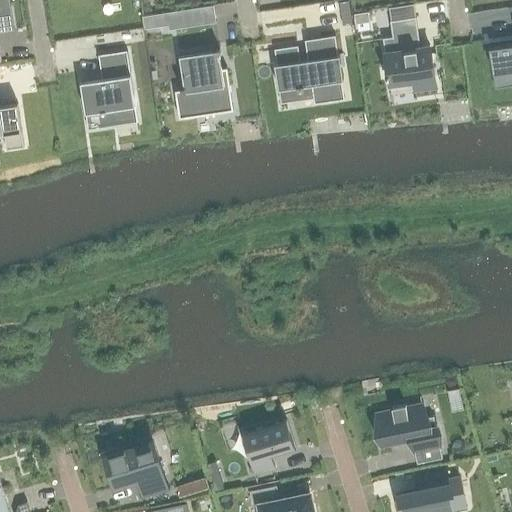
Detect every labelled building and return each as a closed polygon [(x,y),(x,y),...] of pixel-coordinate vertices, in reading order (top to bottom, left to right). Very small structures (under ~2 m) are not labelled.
[(0,0),(0,31),(14,30),(9,0),(0,0)] [(186,9),(167,12),(169,29),(189,26),(186,9)] [(368,12),(354,14),(356,23),(370,21),(368,12)] [(390,84),(412,80),(413,88),(435,85),(429,44),(420,45),(417,17),(390,20),(392,36),(383,38),(390,84)] [(298,45),(275,48),(277,63),(275,63),(279,88),(312,83),(314,103),(345,98),(342,79),(344,79),(340,54),(338,54),(335,35),(305,39),(308,58),(300,59),(298,45)] [(511,43),(489,47),(493,73),(495,72),(511,69),(511,43)] [(102,78),(81,81),(86,112),(102,109),(102,112),(107,111),(107,109),(114,108),(116,121),(136,118),(136,121),(138,120),(127,50),(99,54),(99,56),(106,55),(110,77),(102,78)] [(181,89),(175,90),(179,118),(218,112),(216,102),(232,100),(227,67),(222,68),(213,69),(210,50),(180,54),(184,85),(181,86),(181,89)] [(0,136),(4,136),(7,153),(25,151),(18,108),(0,109),(0,136)] [(425,418),(422,404),(377,414),(383,444),(412,438),(418,463),(442,458),(434,416),(425,418)] [(272,454),(295,447),(287,420),(244,433),(256,472),(276,466),(272,454)] [(153,441),(105,456),(114,486),(138,479),(143,495),(141,496),(142,498),(170,489),(169,487),(167,488),(153,441)] [(431,487),(399,493),(402,511),(420,511),(454,505),(446,468),(415,475),(417,484),(430,482),(431,487)] [(220,474),(211,477),(216,491),(224,489),(220,474)] [(206,477),(176,486),(179,497),(210,487),(206,477)] [(0,511),(9,509),(0,478),(0,511)] [(261,511),(313,511),(309,493),(279,500),(277,485),(249,491),(253,506),(260,505),(261,511)] [(18,504),(15,511),(30,511),(27,501),(18,504)] [(152,511),(189,511),(187,502),(152,510),(152,511)]
